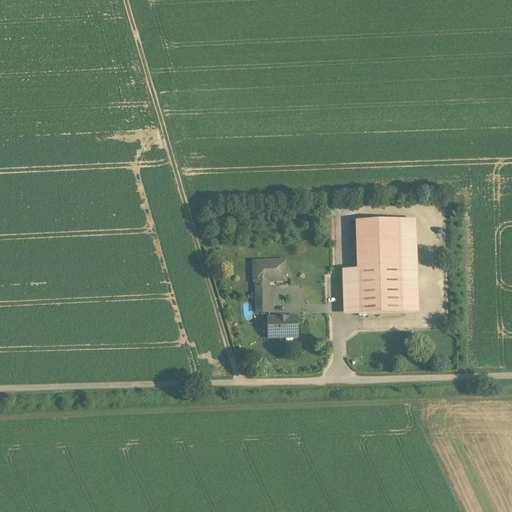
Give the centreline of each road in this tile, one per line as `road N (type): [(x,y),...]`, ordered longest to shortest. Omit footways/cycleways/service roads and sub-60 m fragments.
road 1 (track): [(511,398),(0,418)]
road 2 (track): [(0,389),(511,377)]
road 3 (track): [(240,383),(125,0)]
